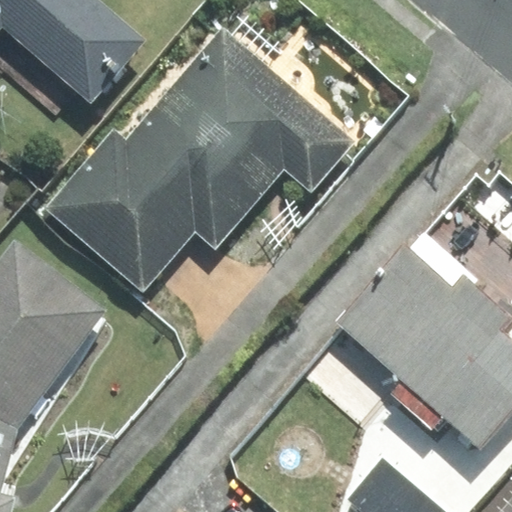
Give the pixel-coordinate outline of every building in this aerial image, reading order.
[(0,0),(0,44),(14,28),(98,102),(153,39),(107,0),(0,0)] [(137,138),(128,130),(54,207),(148,295),(202,238),(222,257),(300,175),(319,193),(366,144),(243,27),(137,138)] [(0,206),(14,189),(0,177),(0,206)] [(349,325),(413,381),(399,398),(439,433),(453,417),(494,453),(511,432),(511,312),(427,237),(349,325)] [(0,511),(18,511),(20,500),(7,498),(18,444),(113,307),(22,243),(0,269),(0,511)] [(390,381),(361,351),(325,386),(355,416),(390,381)] [(459,472),(401,415),(359,457),(380,478),(345,511),(449,511),(434,496),(459,472)]
